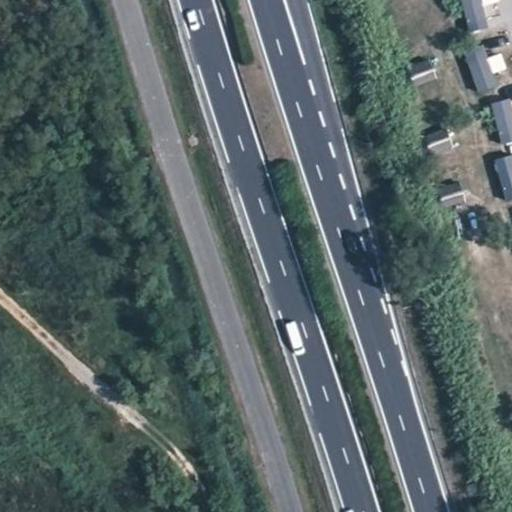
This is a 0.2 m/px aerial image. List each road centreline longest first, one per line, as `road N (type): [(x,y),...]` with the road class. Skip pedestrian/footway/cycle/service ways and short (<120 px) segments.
road 1 (unclassified): [(294,511),(127,0)]
road 2 (primary): [(198,0),(352,511)]
road 3 (primary): [(426,511),(275,21)]
